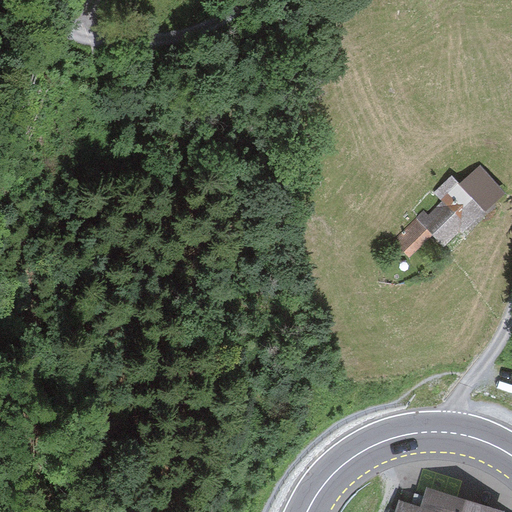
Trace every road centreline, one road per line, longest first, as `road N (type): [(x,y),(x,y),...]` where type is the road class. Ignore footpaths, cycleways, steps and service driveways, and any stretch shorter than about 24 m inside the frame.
road 1 (primary): [(511,455),(446,431),(385,440),(339,468),(307,511)]
road 2 (track): [(247,0),(175,34),(89,37),(62,27),(54,0)]
